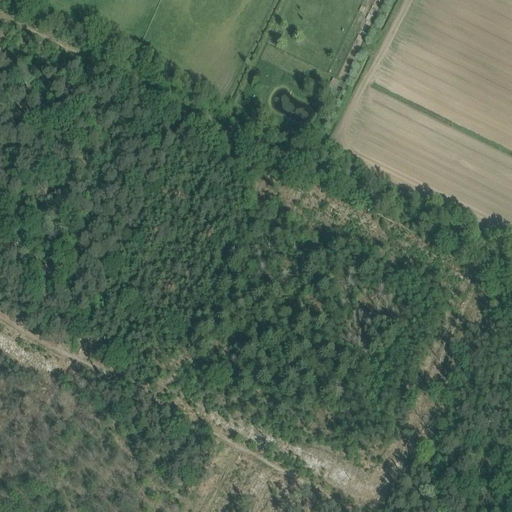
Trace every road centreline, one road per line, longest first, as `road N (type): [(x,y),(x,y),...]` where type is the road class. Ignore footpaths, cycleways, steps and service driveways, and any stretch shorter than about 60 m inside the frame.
road 1 (track): [(511,268),(141,82)]
road 2 (track): [(0,13),(141,82)]
